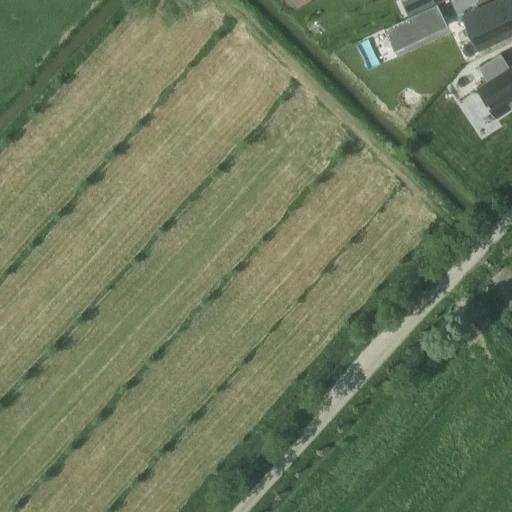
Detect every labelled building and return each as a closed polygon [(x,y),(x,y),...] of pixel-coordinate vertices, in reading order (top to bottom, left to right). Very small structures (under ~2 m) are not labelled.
[(434,4),(432,0),(416,0),(421,10),(434,4)] [(480,6),(462,14),(477,47),(482,45),(483,47),(499,40),(497,37),(511,30),(511,0),(478,0),(477,1),(480,6)] [(436,5),(383,30),(393,51),(446,27),(436,5)] [(486,82),(475,89),(495,118),(511,106),(511,64),(508,67),(499,54),(478,68),(486,82)] [(308,172),(331,147),(294,113),(271,139),(308,172)]
